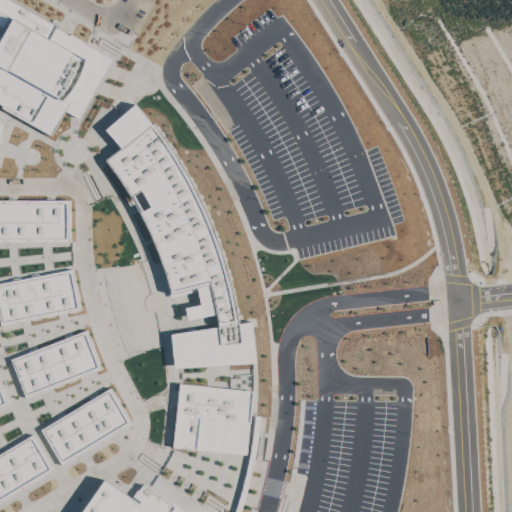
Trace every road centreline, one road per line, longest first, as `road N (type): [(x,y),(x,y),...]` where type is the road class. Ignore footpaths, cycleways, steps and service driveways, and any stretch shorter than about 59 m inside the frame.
road 1 (tertiary): [(324,0),(428,165),(453,253),(456,299)]
road 2 (tertiary): [(466,511),(456,299)]
